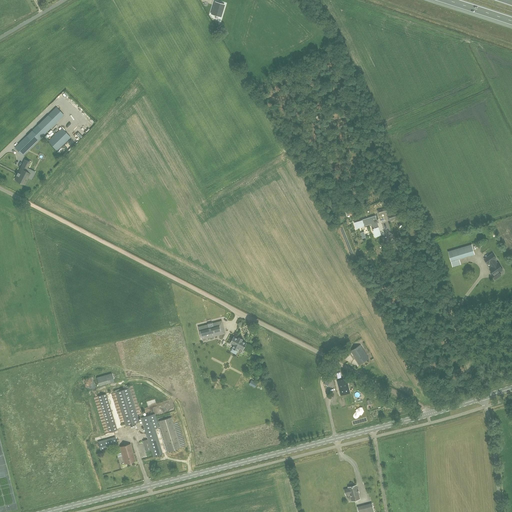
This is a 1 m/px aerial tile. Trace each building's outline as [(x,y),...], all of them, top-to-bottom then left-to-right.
[(215,2),(211,14),(212,14),(220,17),(221,17),(225,5),(223,4),(216,2),(215,2)] [(56,107),(19,144),(15,147),(21,153),(25,150),(26,152),(64,115),(56,107)] [(79,123),(73,129),(77,133),(82,127),(79,123)] [(57,151),(63,145),(71,137),(62,128),(48,141),(57,151)] [(29,162),(25,160),(18,172),(16,175),(17,175),(15,179),(17,180),(24,184),(30,174),(25,171),(29,162)] [(399,212),(395,214),(393,208),(388,210),(387,207),(379,210),(378,211),(379,214),(380,214),(385,213),(385,212),(387,211),(390,221),(394,220),(394,219),(401,216),(399,212)] [(375,216),(355,222),(356,228),(364,226),(371,223),(373,228),(372,228),(373,230),(375,237),(381,235),(377,223),(379,223),(378,219),(376,220),(375,216)] [(472,244),(448,251),(452,267),(461,265),(460,259),(475,255),(472,244)] [(488,264),(489,263),(492,267),(489,268),(493,273),(491,275),(495,279),(501,275),(499,272),(503,270),(495,259),(496,258),(492,253),(484,259),(488,264)] [(198,327),(201,336),(214,332),(215,336),(225,333),(224,329),(220,330),(219,325),(218,326),(217,322),(212,323),(208,324),(208,325),(198,327)] [(234,345),(232,348),(231,351),(236,354),(240,347),(243,349),(247,343),(242,341),(243,339),(239,337),(238,339),(234,336),(230,343),(234,345)] [(351,351),(359,364),(369,359),(360,345),(351,351)] [(332,369),(328,376),(327,378),(325,381),(329,383),(330,380),(331,380),(332,378),(336,370),(332,369)] [(347,379),(337,381),(341,395),(350,393),(347,379)] [(139,422),(129,386),(115,390),(126,426),(139,422)] [(106,394),(98,396),(109,433),(117,430),(106,394)] [(141,418),(146,431),(159,427),(155,414),(141,418)] [(171,417),(158,421),(168,452),(181,448),(171,417)] [(102,422),(93,425),(97,437),(106,434),(102,422)] [(115,437),(98,442),(100,452),(118,447),(115,437)] [(130,444),(120,447),(122,457),(123,456),(124,459),(123,459),(125,464),(135,461),(134,455),(133,455),(132,454),(133,453),(130,444)] [(350,493),(351,497),(352,501),(360,499),(358,492),(357,492),(357,490),(356,485),(348,487),(349,489),(345,490),(346,494),(350,493)]
